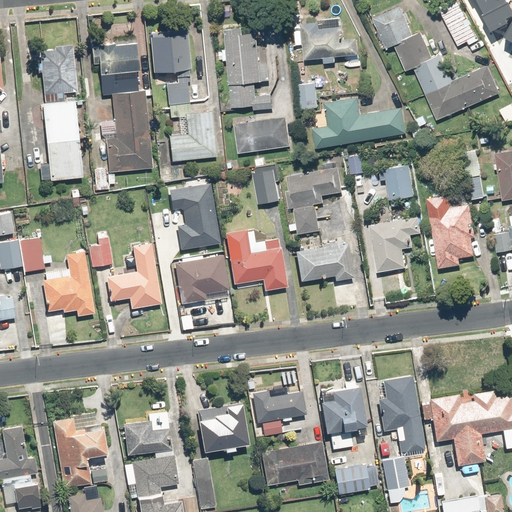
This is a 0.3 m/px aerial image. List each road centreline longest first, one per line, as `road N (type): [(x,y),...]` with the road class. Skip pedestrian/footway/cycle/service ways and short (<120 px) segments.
road 1 (residential): [(0,372),(511,310)]
road 2 (unknown): [(15,0),(11,56),(22,154)]
